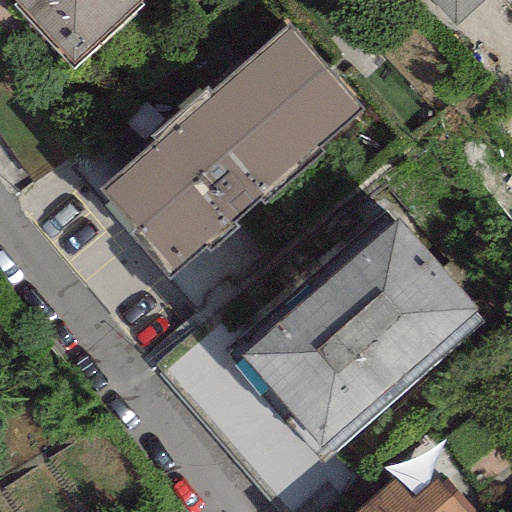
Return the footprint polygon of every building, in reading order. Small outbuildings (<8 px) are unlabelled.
[(29,0),(74,49),(128,0),(29,0)] [(440,0),(461,21),(484,0),(440,0)] [(303,26),(103,178),(165,259),(364,107),(303,26)] [(389,213),(234,332),(318,442),(474,324),(389,213)] [(398,482),(361,511),(471,511),(441,475),(412,499),(398,482)]
